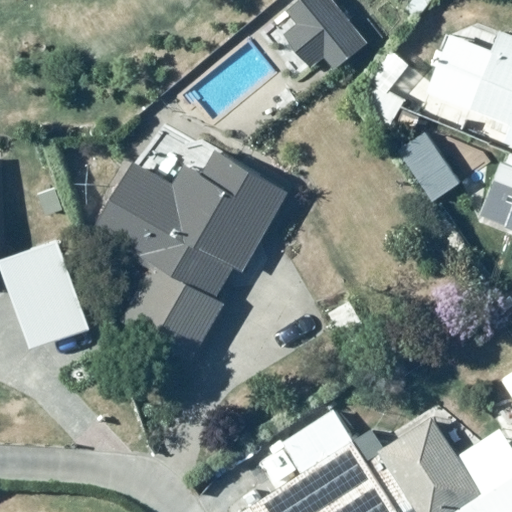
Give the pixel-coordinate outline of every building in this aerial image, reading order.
[(400,24),(372,0),(316,0),(287,32),(328,69),(338,57),(356,73),(400,24)] [(511,40),(466,23),(439,96),(480,111),(511,123),(511,147),(511,148),(511,147),(511,40)] [(300,188),(228,148),(214,174),(194,163),(183,184),(141,160),(100,233),(162,268),(133,319),(201,357),(237,294),(230,290),(244,265),(254,271),(300,188)] [(511,156),(486,215),(511,226),(511,156)] [(0,287),(9,287),(5,159),(0,158),(0,287)] [(104,331),(78,239),(16,258),(42,349),(104,331)] [(445,413),(389,450),(429,511),(511,511),(511,378),(482,398),(504,432),(471,453),(445,413)] [(402,511),(354,439),(241,511),(402,511)]
